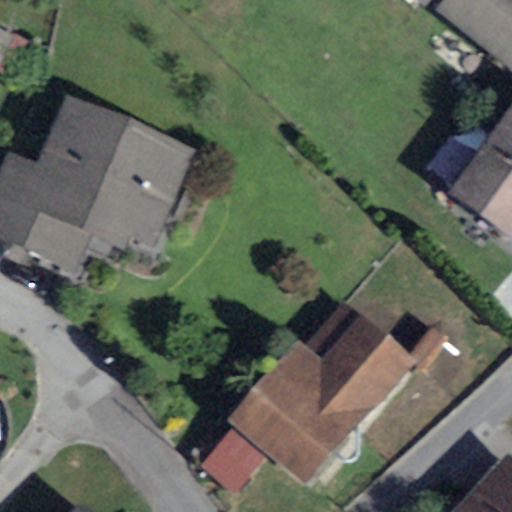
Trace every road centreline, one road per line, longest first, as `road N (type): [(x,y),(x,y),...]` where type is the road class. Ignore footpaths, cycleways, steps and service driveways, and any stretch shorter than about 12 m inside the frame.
road 1 (residential): [(0,302),(96,385),(184,511)]
road 2 (residential): [(378,511),(511,389)]
